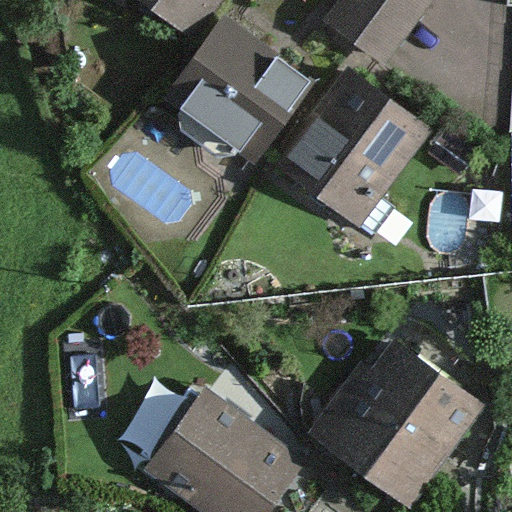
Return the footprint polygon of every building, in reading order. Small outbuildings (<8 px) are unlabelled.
[(174,0),(199,16),(209,0),(174,0)] [(354,0),(340,20),(401,62),(443,0),(354,0)] [(168,86),(255,150),(309,77),(221,13),(168,86)] [(354,72),(286,164),(354,214),(423,122),(354,72)] [(402,334),(331,428),(437,507),(507,413),(402,334)] [(215,386),(149,465),(204,511),(266,511),(308,463),(215,386)]
